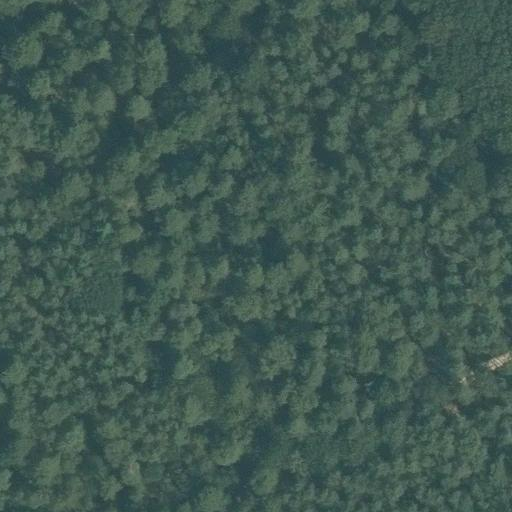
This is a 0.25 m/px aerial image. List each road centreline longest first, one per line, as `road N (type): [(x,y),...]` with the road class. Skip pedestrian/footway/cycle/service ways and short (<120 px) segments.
road 1 (track): [(0,80),(234,511)]
road 2 (track): [(246,511),(511,371)]
